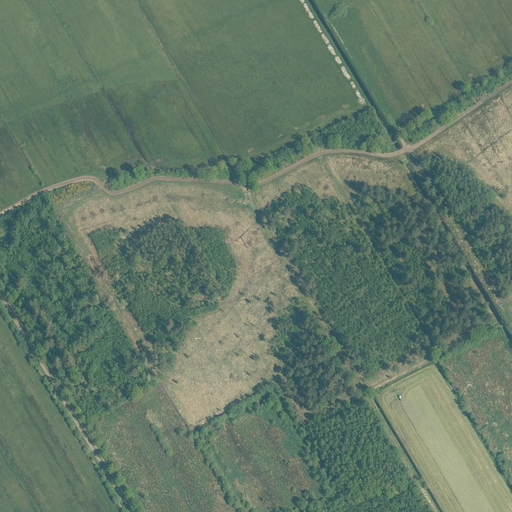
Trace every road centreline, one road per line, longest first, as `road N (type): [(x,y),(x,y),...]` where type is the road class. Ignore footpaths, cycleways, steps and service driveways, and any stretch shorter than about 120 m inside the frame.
road 1 (track): [(434,511),(239,185),(156,178),(114,194),(88,177),(0,215)]
road 2 (track): [(242,188),(316,154),(406,151),(511,82)]
road 3 (track): [(134,511),(0,288)]
